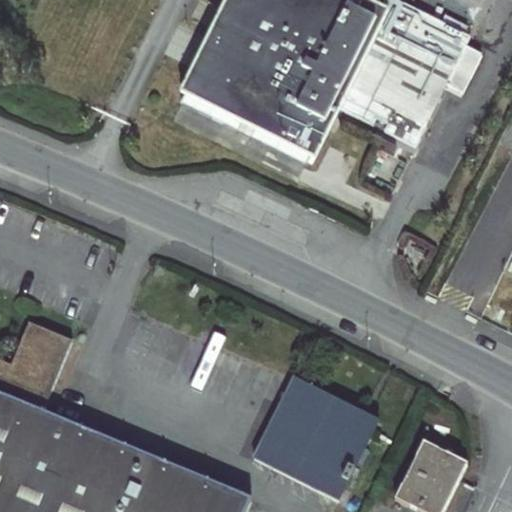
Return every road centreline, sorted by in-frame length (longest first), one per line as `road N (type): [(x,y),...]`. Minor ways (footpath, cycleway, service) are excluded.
road 1 (unclassified): [(0,148),(173,219),(511,384)]
road 2 (unknown): [(433,343),(497,207)]
